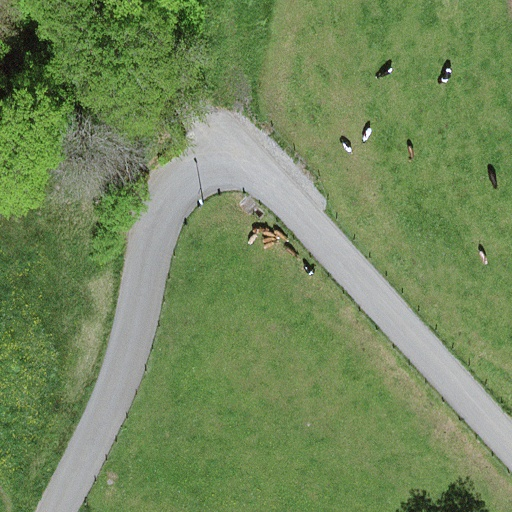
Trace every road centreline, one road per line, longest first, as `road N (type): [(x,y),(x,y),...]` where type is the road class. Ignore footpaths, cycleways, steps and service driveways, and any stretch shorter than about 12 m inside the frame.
road 1 (residential): [(511,444),(267,181),(254,171),(217,169),(179,187),(163,206),(117,383),(55,511)]
road 2 (track): [(237,167),(130,0)]
